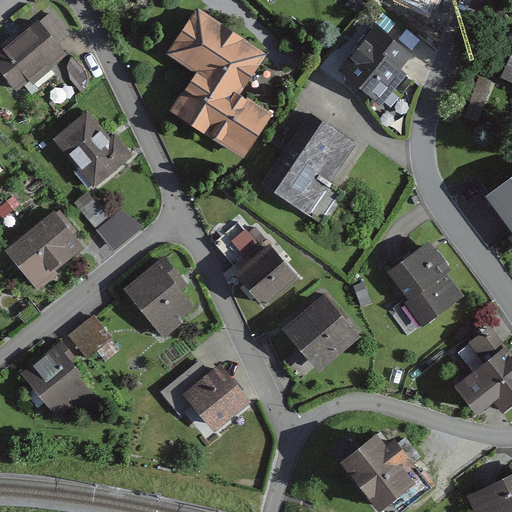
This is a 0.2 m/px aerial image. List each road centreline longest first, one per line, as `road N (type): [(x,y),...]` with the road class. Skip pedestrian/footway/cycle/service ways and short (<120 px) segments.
road 1 (residential): [(468,0),(424,123),(421,158),(431,191),(511,306)]
road 2 (residential): [(186,215),(292,439)]
road 3 (residential): [(74,0),(186,215)]
road 4 (residential): [(0,358),(186,215)]
